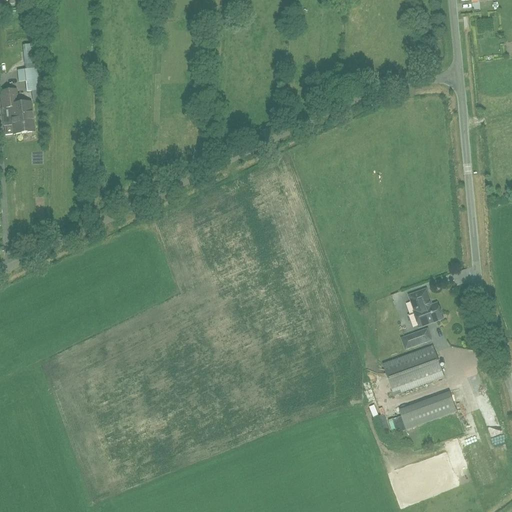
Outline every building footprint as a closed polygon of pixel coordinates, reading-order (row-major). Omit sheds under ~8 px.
[(31,92),(32,102),(43,100),(42,91),(41,91),(38,69),(24,71),(27,92),(31,92)] [(5,135),(13,134),(13,135),(34,132),(30,103),(18,104),(16,90),(0,92),(1,104),(2,109),(1,109),(2,109),(10,108),(12,126),(4,127),(5,135)] [(419,327),(442,319),(437,305),(431,307),(426,291),(410,297),(415,313),(414,313),(419,327)] [(405,349),(430,340),(427,331),(402,340),(405,349)] [(383,364),(395,396),(444,377),(433,346),(383,364)] [(407,430),(413,428),(406,409),(400,411),(407,430)]
